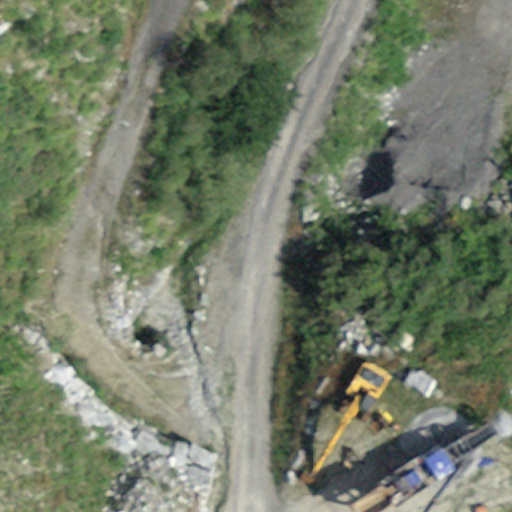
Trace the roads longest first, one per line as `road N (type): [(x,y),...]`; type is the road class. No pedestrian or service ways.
road 1 (track): [(174,0),(75,272),(83,328),(105,368),(139,391),(210,373),(230,335),(295,125),(354,0)]
road 2 (track): [(189,511),(210,373)]
